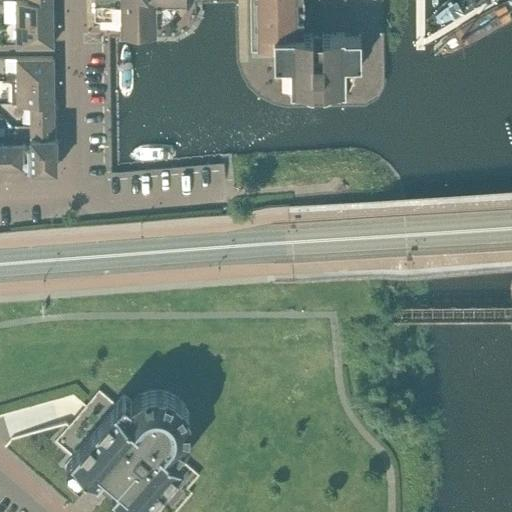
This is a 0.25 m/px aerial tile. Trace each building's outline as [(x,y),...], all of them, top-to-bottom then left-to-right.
[(16,0),(16,22),(53,22),(52,0),(16,0)] [(93,0),(94,16),(120,16),(121,24),(157,23),(157,12),(170,0),(93,0)] [(256,0),(257,34),(257,46),(274,46),(274,63),(280,63),(290,63),(291,85),(291,88),(345,87),(345,84),(346,83),(347,82),(348,80),(349,79),(361,62),(361,34),(351,35),(350,35),(349,33),(336,33),(322,33),(322,37),(313,37),(312,33),(303,33),(303,18),(297,18),(296,0),(256,0)] [(53,22),(16,22),(17,45),(53,45),(53,22)] [(7,72),(7,80),(11,80),(54,80),(53,57),(17,57),(17,72),(7,72)] [(55,102),(54,80),(11,80),(11,103),(30,103),(30,102),(55,102)] [(31,126),(31,136),(54,135),(54,134),(57,134),(55,132),(55,102),(30,102),(30,103),(31,126)] [(31,136),(31,143),(57,169),(57,134),(54,134),(54,135),(31,136)] [(25,167),(24,167),(24,169),(57,169),(31,143),(25,144),(25,167)] [(0,167),(24,167),(25,167),(25,144),(0,144),(0,167)] [(100,388),(55,440),(73,456),(65,465),(80,477),(87,468),(138,511),(174,511),(192,491),(188,487),(200,474),(175,453),(186,441),(188,437),(190,432),(191,429),(191,424),(191,420),(191,417),(190,413),(188,409),(187,406),(185,403),(182,400),(180,398),(177,395),(174,393),(170,392),(167,390),(164,390),(160,389),(157,389),(155,389),(152,389),(150,390),(146,391),(143,392),(140,393),(136,396),(132,400),(124,393),(116,402),(100,388)]
